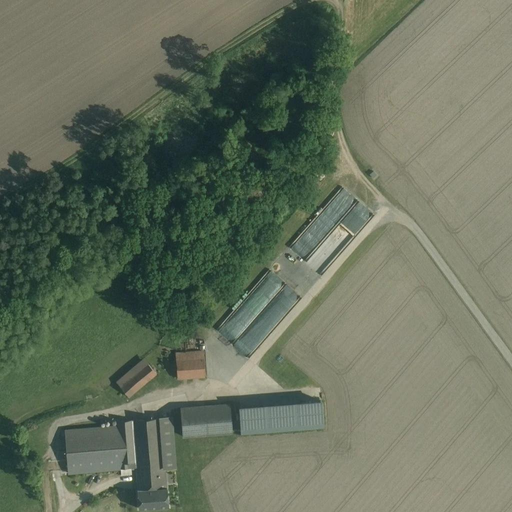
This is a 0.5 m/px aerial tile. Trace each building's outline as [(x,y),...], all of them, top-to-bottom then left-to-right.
[(305,262),(322,244),(336,257),(375,215),(359,199),(355,203),(343,192),(290,247),(305,262)] [(235,345),(248,357),(300,299),(284,286),(281,286),(272,278),(267,278),(246,300),(246,305),(243,308),(248,313),(249,326),(234,327),(234,322),(229,323),(221,332),(232,342),(237,337),(242,337),(235,345)] [(203,351),(177,352),(178,378),(204,377),(203,351)] [(143,359),(116,382),(130,398),(157,375),(143,359)] [(321,401),(240,407),(242,432),(323,426),(321,401)] [(230,404),(180,408),(182,436),(232,432),(230,404)] [(171,417),(161,418),(164,468),(165,468),(175,468),(171,417)] [(161,418),(119,421),(119,426),(120,443),(118,443),(120,469),(129,468),(129,463),(136,462),(138,489),(166,488),(165,468),(164,468),(161,418)] [(119,426),(65,430),(69,473),(120,469),(118,443),(120,443),(119,426)] [(138,489),(139,509),(168,506),(167,488),(166,488),(138,489)]
